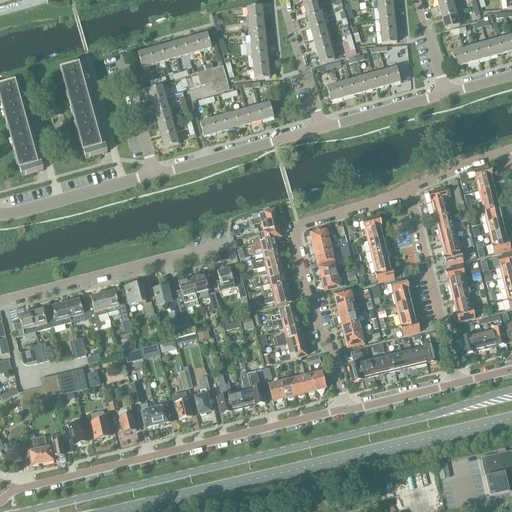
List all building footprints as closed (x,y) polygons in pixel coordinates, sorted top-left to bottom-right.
[(0,0),(0,14),(47,1),(46,0),(0,0)] [(393,8),(393,7),(392,0),(377,0),(378,9),(393,8)] [(304,7),(307,19),(321,15),(318,3),(304,7)] [(453,3),(438,7),(441,19),(456,15),(453,3)] [(247,9),(248,21),(263,19),(262,7),(247,9)] [(379,21),(394,20),(393,8),(378,9),(379,21)] [(310,30),(324,26),(321,15),(307,19),(310,30)] [(456,15),(441,19),(445,30),(459,27),(456,15)] [(263,19),(248,21),(250,33),(264,31),(263,19)] [(379,21),(380,33),(395,32),(394,20),(379,21)] [(324,26),(310,30),(313,42),(328,38),(324,26)] [(264,31),(250,33),(251,45),(266,43),(264,31)] [(380,33),(382,45),(397,44),(395,32),(380,33)] [(200,52),(211,49),(207,35),(195,38),(200,52)] [(511,52),(511,47),(509,37),(498,41),(502,55),(511,52)] [(184,41),(186,50),(188,56),(200,52),(195,38),(184,41)] [(313,42),(317,53),(331,49),(328,38),(313,42)] [(188,56),(186,50),(184,41),(172,45),(176,59),(188,56)] [(502,55),(498,41),(486,44),(490,58),(502,55)] [(266,43),(251,45),(252,57),(267,55),(266,43)] [(490,58),(486,44),(474,47),(478,61),(490,58)] [(176,59),(172,45),(161,48),(165,62),(176,59)] [(478,61),(474,47),(463,50),(467,65),(478,61)] [(161,48),(149,51),(153,65),(165,62),(161,48)] [(334,61),(331,49),(317,53),(320,65),(334,61)] [(467,65),(463,50),(451,54),(455,68),(467,65)] [(149,51),(137,54),(141,69),(153,65),(149,51)] [(268,67),(267,55),(252,57),(253,69),(268,67)] [(102,148),(79,65),(60,70),(83,153),(84,153),(85,159),(107,153),(105,147),(106,147),(105,147),(102,148)] [(211,84),(214,89),(228,85),(223,67),(198,74),(198,77),(202,76),(202,75),(208,74),(211,84)] [(269,79),(268,67),(253,69),(255,81),(269,79)] [(400,83),(398,73),(396,69),(384,72),(388,86),(400,83)] [(388,86),(384,72),(373,75),(377,90),(388,86)] [(208,74),(202,75),(202,76),(205,86),(211,84),(208,74)] [(377,90),(373,75),(361,79),(365,93),(377,90)] [(202,76),(198,77),(197,77),(200,88),(205,86),(202,76)] [(197,77),(192,79),(191,79),(194,89),(200,88),(197,77)] [(187,88),(188,88),(189,91),(194,89),(191,79),(185,80),(187,88)] [(365,93),(361,79),(350,82),(354,96),(365,93)] [(354,96),(350,82),(338,85),(342,99),(354,96)] [(15,83),(0,87),(0,101),(19,171),(20,171),(21,177),(43,171),(43,170),(41,165),(42,165),(42,164),(38,165),(15,83)] [(214,89),(216,95),(229,91),(228,85),(214,89)] [(342,99),(338,85),(326,88),(330,103),(342,99)] [(165,99),(165,98),(162,87),(148,91),(151,103),(165,99)] [(151,103),(154,114),(169,110),(165,99),(151,103)] [(273,118),(269,104),(258,107),(262,122),(273,118)] [(258,107),(246,111),(250,125),(262,122),(258,107)] [(169,110),(154,114),(158,126),(172,122),(169,110)] [(239,128),(250,125),(246,111),(234,114),(239,128)] [(227,132),(239,128),(234,114),(223,117),(227,132)] [(223,117),(220,118),(211,120),(215,135),(227,132),(223,117)] [(211,120),(199,124),(204,138),(215,135),(211,120)] [(175,133),(172,122),(158,126),(161,137),(175,133)] [(178,145),(175,133),(161,137),(164,149),(178,145)] [(474,171),(476,182),(491,179),(493,178),(490,167),(474,171)] [(466,174),(459,176),(462,188),(466,187),(465,185),(468,184),(466,174)] [(478,188),(479,192),(495,189),(494,184),(492,183),(491,179),(476,182),(472,183),(474,189),(478,188)] [(456,194),(457,198),(461,197),(460,193),(459,193),(457,183),(452,184),(454,194),(456,194)] [(431,204),(432,204),(447,200),(444,189),(428,193),(431,204)] [(479,192),(481,203),(496,199),(495,195),(496,193),(495,189),(479,192)] [(464,199),(466,207),(468,214),(473,213),(469,198),(464,199)] [(481,203),(484,214),(500,210),(499,205),(497,204),(496,199),(481,203)] [(432,210),(433,215),(450,211),(447,200),(432,204),(433,209),(432,210)] [(484,214),(486,224),(503,220),(500,210),(484,214)] [(248,223),(249,227),(276,220),(276,216),(275,211),(274,211),(269,212),(269,213),(259,215),(260,220),(248,223)] [(436,220),(437,225),(452,221),(450,211),(433,215),(434,219),(436,220)] [(365,232),(380,228),(381,228),(378,217),(362,221),(365,232)] [(258,230),(259,234),(279,229),(278,228),(279,227),(278,225),(277,224),(276,220),(249,227),(250,232),(251,232),(253,231),(258,230)] [(486,224),(489,235),(505,231),(503,220),(486,224)] [(437,231),(439,236),(455,232),(452,221),(437,225),(438,230),(437,231)] [(348,235),(348,236),(354,234),(356,234),(355,230),(350,227),(348,222),(346,223),(349,235),(348,235)] [(337,229),(339,238),(345,236),(343,227),(337,229)] [(366,236),(367,242),(383,238),(382,232),(381,232),(380,228),(365,232),(361,233),(362,237),(366,236)] [(279,229),(259,234),(260,239),(256,240),(253,240),(254,245),(274,240),(281,238),(280,234),(280,231),(279,231),(279,229)] [(230,232),(232,239),(236,237),(238,235),(241,234),(240,230),(230,232)] [(312,240),(313,244),(330,240),(327,230),(310,234),(310,235),(310,237),(311,239),(311,240),(312,240)] [(489,235),(491,245),(508,241),(505,231),(489,235)] [(441,242),(442,246),(457,242),(455,232),(439,236),(440,240),(441,242)] [(367,242),(370,253),(385,249),(384,244),(385,243),(383,238),(367,242)] [(315,254),(315,255),(332,251),(330,240),(313,244),(314,248),(313,248),(313,250),(314,253),(315,254)] [(508,241),(491,245),(494,256),(510,252),(508,241)] [(261,250),(262,254),(277,251),(277,249),(277,248),(277,246),(276,246),(275,242),(251,248),(252,252),(261,250)] [(443,252),(444,257),(460,253),(457,242),(442,246),(444,251),(443,252)] [(477,248),(478,255),(485,253),(484,247),(482,247),(480,248),(477,248)] [(370,253),(372,263),(389,259),(388,255),(386,254),(385,249),(370,253)] [(248,262),(249,267),(279,260),(278,256),(279,256),(279,255),(278,253),(278,252),(277,251),(262,254),(263,259),(248,262)] [(332,251),(315,255),(316,259),(316,260),(317,263),(317,264),(318,266),(335,262),(332,251)] [(460,253),(444,257),(446,268),(463,264),(460,253)] [(500,269),(511,265),(511,254),(497,258),(500,269)] [(372,263),(375,274),(390,270),(389,265),(390,264),(389,259),(372,263)] [(265,268),(266,272),(282,268),(281,267),(282,266),(281,264),(280,263),(279,260),(249,267),(250,272),(265,268)] [(322,280),(337,276),(343,275),(341,270),(336,271),(334,265),(319,269),(319,270),(318,272),(319,275),(320,275),(322,280)] [(511,265),(500,269),(502,279),(511,276),(511,265)] [(448,282),(449,281),(464,278),(462,267),(445,271),(448,282)] [(252,280),(253,285),(269,281),(284,277),(283,274),(283,273),(283,272),(283,271),(282,270),(282,268),(266,272),(268,276),(259,279),(252,280)] [(474,275),(480,274),(478,268),(468,270),(470,276),(474,275)] [(240,275),(232,277),(230,270),(217,273),(220,282),(216,283),(219,293),(237,288),(240,299),(246,298),(242,282),(240,275)] [(390,270),(375,274),(378,284),(394,280),(391,270),(390,270)] [(356,280),(354,272),(348,273),(346,274),(347,280),(348,282),(356,280)] [(483,274),(486,284),(493,282),(491,272),(483,274)] [(337,276),(322,280),(323,285),(322,286),(323,289),(324,290),(324,292),(340,288),(337,276)] [(511,276),(502,279),(505,290),(511,288),(511,276)] [(205,277),(192,280),(198,301),(209,298),(208,295),(210,295),(205,277)] [(270,285),(271,290),(286,286),(286,285),(286,284),(286,282),(285,281),(284,277),(269,281),(253,285),(255,289),(261,288),(270,285)] [(450,287),(451,292),(467,288),(464,278),(449,281),(450,286),(450,287)] [(181,292),(176,293),(181,312),(183,319),(182,320),(183,321),(184,327),(190,326),(189,323),(188,319),(187,320),(186,318),(189,318),(187,311),(187,309),(199,306),(198,301),(192,280),(179,284),(181,292)] [(393,295),(408,292),(409,291),(407,281),(390,285),(393,295)] [(127,298),(123,299),(125,307),(130,306),(141,303),(142,303),(145,302),(141,287),(137,288),(137,286),(125,289),(127,298)] [(257,298),(258,302),(288,295),(287,291),(288,290),(287,288),(286,287),(286,286),(271,290),(272,294),(263,297),(257,298)] [(168,287),(153,291),(157,307),(165,305),(169,310),(171,314),(174,310),(175,314),(177,322),(183,321),(182,320),(183,319),(181,312),(175,293),(170,295),(168,287)] [(453,298),(455,302),(469,299),(467,288),(451,292),(452,297),(453,298)] [(115,292),(103,295),(108,314),(118,311),(121,319),(122,319),(123,322),(129,320),(125,307),(123,299),(123,298),(122,298),(117,300),(115,292)] [(336,303),(337,307),(354,302),(351,292),(334,296),(334,298),(334,299),(335,302),(335,303),(336,303)] [(393,295),(396,306),(412,302),(411,297),(409,296),(408,292),(393,295)] [(210,295),(208,295),(209,298),(211,306),(217,304),(215,294),(210,295)] [(87,308),(90,319),(93,330),(98,329),(97,325),(99,325),(99,323),(109,320),(108,314),(103,295),(90,298),(93,306),(87,308)] [(288,295),(258,302),(260,306),(265,305),(274,303),(275,307),(290,304),(290,302),(290,301),(290,299),(289,299),(288,295)] [(455,308),(456,313),(472,309),(469,299),(455,302),(456,307),(455,308)] [(79,301),(66,304),(71,324),(90,319),(87,308),(81,309),(79,301)] [(339,316),(339,317),(356,313),(354,302),(337,307),(337,310),(337,312),(338,315),(339,316)] [(396,306),(398,316),(413,313),(412,308),(413,306),(412,302),(396,306)] [(145,305),(149,318),(155,317),(151,303),(145,305)] [(54,317),(50,318),(53,329),(71,324),(66,304),(52,308),(54,317)] [(270,319),(271,323),(296,317),(295,312),(296,311),(295,309),(294,308),(294,307),(278,311),(280,316),(271,318),(271,319),(270,319)] [(472,309),(456,313),(459,324),(475,320),(472,309)] [(43,311),(30,314),(34,329),(35,334),(53,329),(50,318),(45,319),(43,311)] [(385,312),(377,313),(379,320),(387,318),(385,312)] [(341,324),(342,328),(359,324),(356,313),(339,317),(339,318),(339,319),(340,323),(341,324)] [(398,316),(401,327),(417,323),(416,318),(414,317),(413,313),(398,316)] [(34,329),(30,314),(18,317),(20,325),(14,327),(17,339),(24,337),(23,332),(34,329)] [(511,343),(511,325),(510,327),(507,315),(502,316),(509,344),(511,343)] [(241,319),(245,331),(254,329),(250,316),(241,319)] [(279,332),(283,331),(299,327),(298,326),(299,325),(299,322),(297,322),(296,317),(271,323),(265,325),(266,330),(277,327),(279,332)] [(224,325),(225,332),(239,329),(238,323),(224,325)] [(417,323),(401,327),(403,337),(420,333),(417,323)] [(344,338),(361,334),(359,324),(342,328),(343,332),(343,333),(343,336),(344,338)] [(470,333),(468,324),(463,326),(463,327),(460,328),(461,335),(470,333)] [(192,326),(185,328),(187,335),(193,333),(192,326)] [(273,339),(274,344),(301,337),(300,332),(301,331),(300,329),(299,328),(299,327),(283,331),(285,336),(276,338),(273,339)] [(492,331),(496,346),(496,348),(506,345),(502,329),(492,331)] [(372,339),(373,340),(380,338),(378,330),(373,331),(371,331),(372,339)] [(197,334),(198,341),(210,339),(208,331),(197,334)] [(492,331),(481,334),(485,350),(490,349),(491,348),(491,347),(496,346),(492,331)] [(361,334),(344,338),(345,342),(345,343),(346,346),(346,347),(347,347),(347,349),(364,345),(361,334)] [(481,334),(471,337),(474,352),(479,350),(481,351),(485,350),(481,334)] [(177,341),(178,346),(197,341),(196,336),(177,341)] [(287,345),(288,351),(304,347),(303,346),(304,345),(304,342),(302,342),(301,337),(274,344),(275,348),(278,347),(287,345)] [(417,341),(416,337),(412,338),(413,342),(415,342),(416,345),(421,344),(420,341),(417,341)] [(474,352),(471,337),(460,339),(464,356),(475,353),(474,352)] [(81,340),(75,341),(80,359),(86,357),(81,340)] [(80,359),(75,341),(69,343),(74,360),(80,359)] [(175,342),(160,346),(162,354),(176,350),(175,342)] [(39,346),(43,363),(50,362),(45,344),(39,346)] [(143,360),(161,355),(159,350),(157,345),(140,349),(140,351),(142,359),(143,360)] [(433,345),(422,348),(426,365),(437,362),(433,345)] [(35,357),(21,361),(21,360),(20,361),(21,362),(21,363),(22,365),(23,365),(24,366),(25,366),(27,367),(28,367),(30,367),(37,365),(43,363),(39,346),(33,348),(35,357)] [(304,347),(288,351),(290,356),(281,358),(282,363),(306,357),(305,352),(306,351),(305,349),(304,348),(304,347)] [(422,348),(411,351),(415,367),(420,366),(421,365),(422,365),(422,366),(426,365),(422,348)] [(140,351),(125,354),(127,363),(143,360),(142,359),(140,351)] [(411,351),(401,353),(404,369),(409,368),(411,369),(415,367),(411,351)] [(401,353),(390,356),(394,373),(399,371),(400,370),(404,369),(401,353)] [(87,359),(88,365),(100,362),(99,356),(87,359)] [(390,356),(380,358),(383,374),(388,373),(390,374),(394,373),(390,356)] [(307,360),(309,367),(320,364),(318,358),(307,360)] [(380,358),(369,361),(373,378),(378,377),(379,375),(383,374),(380,358)] [(0,362),(0,369),(10,367),(9,361),(0,362)] [(369,361),(359,363),(362,379),(367,378),(369,379),(373,378),(369,361)] [(362,379),(359,363),(348,366),(352,383),(363,380),(362,379)] [(10,367),(0,369),(0,375),(12,372),(10,367)] [(298,369),(300,379),(304,394),(309,393),(309,394),(311,395),(314,394),(315,393),(314,392),(315,392),(311,376),(305,377),(302,367),(298,369)] [(269,369),(261,371),(264,382),(272,380),(269,369)] [(82,370),(76,371),(81,392),(87,390),(82,370)] [(76,371),(70,373),(75,393),(81,392),(76,371)] [(264,382),(261,371),(256,373),(258,384),(264,382)] [(188,372),(184,373),(188,390),(192,389),(188,372)] [(70,373),(64,374),(69,394),(75,393),(70,373)] [(188,390),(184,373),(179,374),(183,391),(188,390)] [(256,373),(246,375),(248,379),(254,405),(254,406),(265,404),(261,387),(259,388),(257,377),(256,373)] [(322,373),(311,376),(315,392),(319,391),(320,392),(321,392),(324,392),(325,390),(325,389),(326,389),(322,373)] [(64,374),(58,376),(63,396),(69,394),(64,374)] [(99,386),(96,374),(88,376),(91,388),(99,386)] [(248,379),(246,375),(240,376),(244,391),(239,393),(244,409),(249,408),(250,406),(254,405),(248,379)] [(58,376),(52,377),(57,397),(63,396),(58,376)] [(231,411),(225,386),(222,376),(218,377),(223,397),(216,398),(221,415),(231,412),(231,411)] [(52,377),(46,378),(51,399),(57,397),(52,377)] [(40,380),(42,389),(45,400),(51,399),(46,378),(40,380)] [(199,380),(199,385),(201,397),(195,399),(199,415),(200,415),(200,417),(205,416),(205,414),(211,412),(207,396),(210,395),(206,378),(199,380)] [(300,379),(290,381),(294,397),(298,396),(299,397),(300,398),(303,397),(304,396),(304,394),(300,379)] [(290,381),(279,384),(283,400),(288,398),(288,399),(289,400),(292,400),(293,398),(293,397),(294,397),(290,381)] [(138,384),(130,385),(134,405),(143,403),(138,384)] [(283,400),(279,384),(268,386),(272,402),(277,401),(277,402),(278,403),(282,402),(282,401),(282,400),(283,400)] [(229,385),(225,386),(231,411),(236,410),(237,411),(242,410),(238,393),(232,395),(229,385)] [(3,402),(19,394),(16,389),(0,396),(3,402)] [(42,389),(36,390),(39,402),(45,400),(42,389)] [(26,393),(19,394),(25,422),(32,420),(29,404),(26,393)] [(187,401),(185,394),(172,397),(176,412),(177,412),(180,421),(181,421),(182,422),(185,421),(186,419),(191,418),(187,401)] [(161,408),(155,409),(154,409),(158,426),(159,426),(162,426),(164,425),(171,423),(168,412),(169,412),(168,406),(167,407),(165,401),(160,402),(161,408)] [(109,409),(110,413),(117,411),(118,411),(116,403),(114,403),(108,405),(109,409)] [(154,409),(155,409),(154,407),(148,409),(147,405),(141,406),(142,412),(141,413),(142,418),(144,418),(146,429),(152,427),(155,428),(156,428),(157,426),(158,426),(154,409)] [(131,432),(136,431),(130,407),(126,409),(128,416),(120,418),(120,419),(119,421),(119,423),(121,424),(123,434),(125,434),(126,435),(130,434),(131,432)] [(105,419),(104,420),(102,413),(90,416),(96,441),(97,440),(99,441),(102,440),(102,439),(110,437),(105,419)] [(83,423),(69,426),(74,446),(88,442),(83,423)] [(55,458),(58,457),(60,458),(63,457),(64,456),(65,456),(61,435),(57,436),(56,435),(51,436),(55,458)] [(44,438),(37,439),(43,464),(54,462),(51,447),(46,448),(44,438)] [(32,440),(34,451),(28,452),(31,466),(43,464),(37,439),(35,440),(32,440)] [(63,443),(65,454),(73,453),(70,441),(63,443)] [(12,446),(15,463),(21,462),(18,444),(12,446)] [(498,455),(481,458),(490,497),(511,492),(511,451),(506,453),(498,455)]
